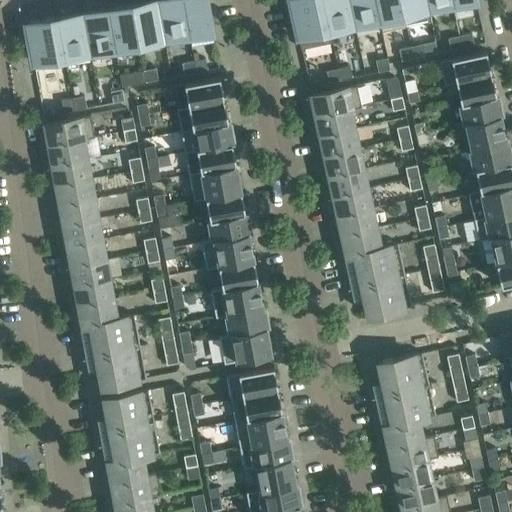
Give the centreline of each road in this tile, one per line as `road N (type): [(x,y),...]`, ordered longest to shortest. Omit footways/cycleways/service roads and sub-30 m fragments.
road 1 (residential): [(317,351),(246,0)]
road 2 (residential): [(47,377),(0,40)]
road 3 (residential): [(317,351),(511,309)]
road 4 (residential): [(349,511),(317,351)]
road 5 (residential): [(61,511),(47,377)]
